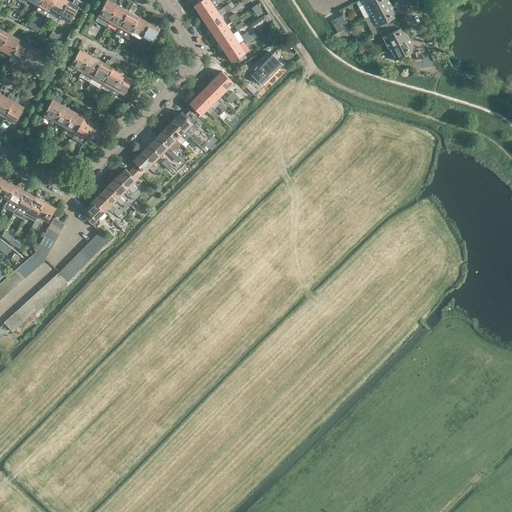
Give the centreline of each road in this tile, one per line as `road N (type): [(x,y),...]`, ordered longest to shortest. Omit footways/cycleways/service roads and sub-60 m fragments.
road 1 (residential): [(0,156),(68,196),(202,59),(162,0)]
road 2 (track): [(511,157),(486,135),(349,92),(313,68)]
